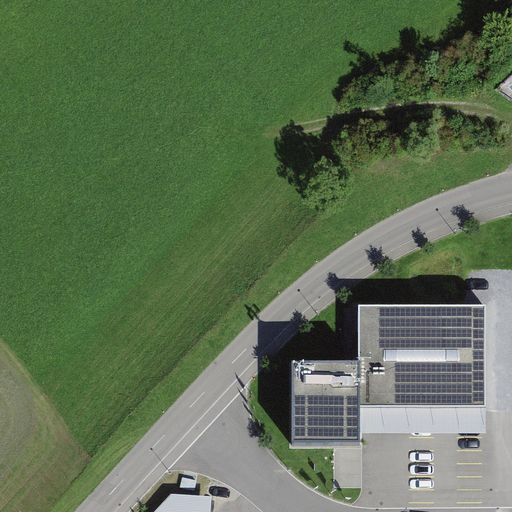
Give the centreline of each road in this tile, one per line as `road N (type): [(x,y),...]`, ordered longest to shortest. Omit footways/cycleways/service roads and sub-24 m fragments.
road 1 (tertiary): [(511,188),(437,210),(350,259),(186,411)]
road 2 (track): [(228,130),(447,105),(485,113),(511,133)]
road 3 (residential): [(298,511),(186,411)]
road 4 (tertiary): [(186,411),(95,511)]
